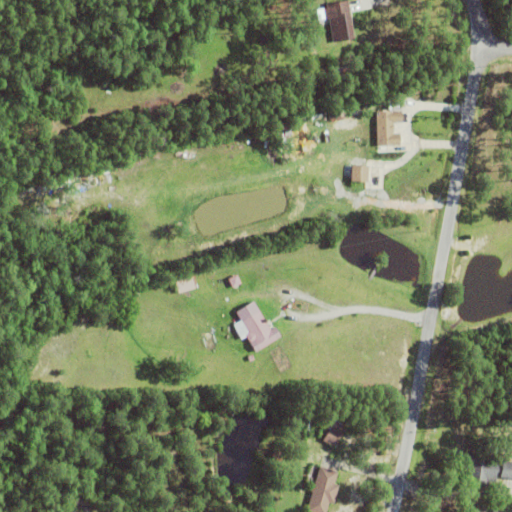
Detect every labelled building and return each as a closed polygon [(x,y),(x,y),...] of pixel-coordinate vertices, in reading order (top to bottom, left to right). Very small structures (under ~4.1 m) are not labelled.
[(332,40),(328,17),(324,17),(322,4),(327,3),(326,0),(348,0),(354,37),(332,40)] [(331,66),(346,64),(348,77),(333,80),(331,66)] [(401,109),(401,121),(393,121),(393,132),(399,132),(399,143),(376,144),(375,109),(388,109),(388,97),(400,96),(400,109),(401,109)] [(345,157),(346,145),(354,146),(353,158),(345,157)] [(344,179),(346,163),(368,164),(367,180),(344,179)] [(123,267),(130,266),(128,258),(143,255),(147,283),(126,286),(123,267)] [(227,278),(236,273),(240,282),(232,286),(227,278)] [(174,281),(194,275),(197,286),(182,291),(182,292),(178,293),(174,281)] [(246,335),(242,338),(233,324),(240,319),(235,311),(253,300),(270,328),(275,326),(281,336),(256,351),(246,335)] [(293,425),(295,416),(300,417),(300,415),(306,417),(303,428),(293,425)] [(304,430),(307,420),(313,422),(310,431),(304,430)] [(322,439),(329,429),(326,427),(329,422),(332,424),(335,420),(346,427),(343,431),(343,432),(332,447),(322,439)] [(511,477),(501,476),(501,472),(496,472),(495,482),(489,481),(488,487),(487,489),(478,488),(478,485),(477,485),(477,480),(461,478),(464,455),(474,456),(475,451),(499,455),(497,466),(501,466),(502,460),(511,461),(511,477)] [(328,502),(324,511),(313,511),(306,510),(319,465),(338,470),(334,483),(339,485),(333,504),(328,502)]
